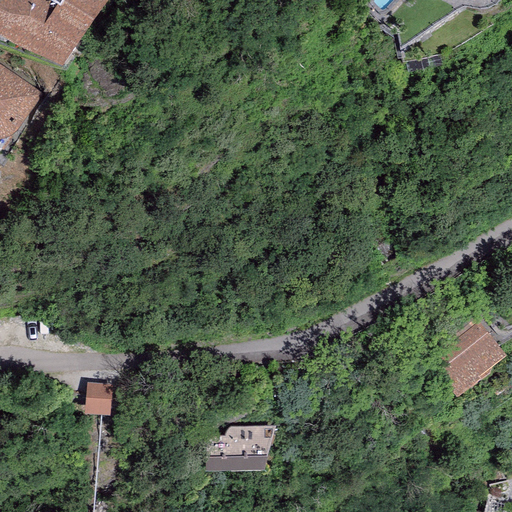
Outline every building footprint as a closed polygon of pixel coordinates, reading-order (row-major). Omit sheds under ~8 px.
[(106,3),(101,0),(0,0),(0,38),(62,71),(106,3)] [(0,142),(2,142),(11,140),(16,136),(18,129),(23,126),(43,95),(3,69),(0,67),(0,142)] [(473,316),(420,358),(455,402),(480,383),(479,381),(507,359),(473,316)] [(111,389),(87,387),(85,417),(108,418),(111,389)] [(225,440),(206,441),(206,481),(263,482),(276,430),(231,428),(229,433),(226,437),(225,440)]
